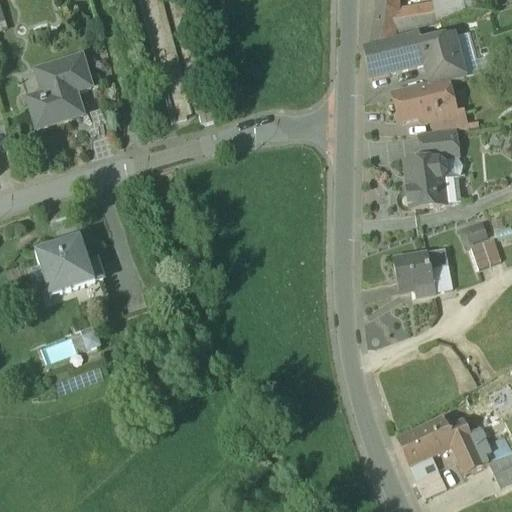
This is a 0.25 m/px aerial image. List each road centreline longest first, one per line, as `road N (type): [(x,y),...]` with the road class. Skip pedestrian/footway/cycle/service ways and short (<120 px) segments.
road 1 (residential): [(343,129),(345,327),(359,401),(401,511)]
road 2 (residential): [(0,208),(185,153),(275,133),(343,129)]
road 3 (residential): [(347,0),(343,129)]
